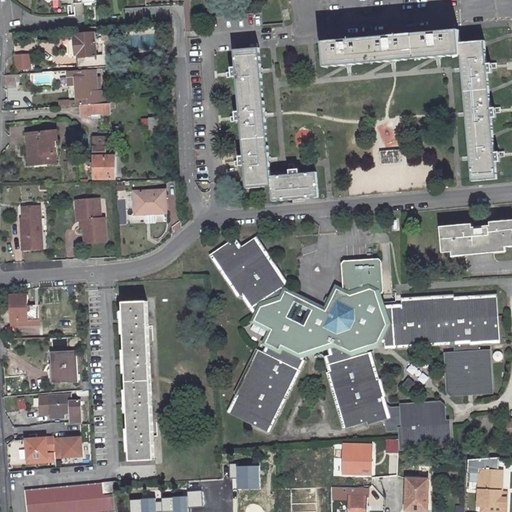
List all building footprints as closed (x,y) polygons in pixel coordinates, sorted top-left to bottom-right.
[(462,32),(325,42),(327,67),(348,65),(392,62),(439,58),(463,56),(464,69),(467,112),(471,158),(473,183),(498,181),(486,44),(463,46),(462,32)] [(75,35),(77,68),(94,67),(104,66),(104,55),(93,56),(92,34),(75,35)] [(261,49),(237,51),(250,188),(274,186),(275,201),(320,197),(318,173),(273,177),(261,49)] [(17,70),(33,69),(32,54),(16,55),(17,70)] [(94,71),(65,73),(66,86),(73,85),(75,98),(76,98),(76,106),(78,106),(108,104),(107,90),(98,91),(95,91),(95,83),(98,83),(97,77),(94,77),(94,71)] [(12,75),(3,76),(3,88),(13,88),(12,75)] [(43,108),(69,107),(69,101),(63,102),(63,100),(43,101),(43,108)] [(99,115),(98,112),(108,111),(108,104),(78,106),(79,116),(90,116),(90,119),(99,119),(99,115)] [(144,130),(160,129),(160,118),(143,119),(144,130)] [(53,164),(54,142),(56,142),(56,134),(27,134),(27,156),(42,156),(42,165),(53,164)] [(104,139),(92,139),(92,148),(104,148),(104,139)] [(104,148),(92,148),(93,180),(114,179),(113,153),(104,153),(104,148)] [(402,152),(382,154),(383,165),(403,163),(402,152)] [(42,156),(27,156),(26,165),(42,165),(42,156)] [(133,193),(134,216),(165,214),(164,192),(133,193)] [(39,206),(21,207),(22,223),(20,223),(21,249),(40,248),(39,206)] [(96,211),(82,212),(82,221),(78,222),(78,232),(81,232),(82,239),(84,239),(85,254),(106,254),(105,231),(102,231),(101,221),(97,221),(96,211)] [(496,247),(511,245),(511,220),(491,222),(491,225),(474,226),(473,224),(443,226),(445,251),(466,250),(467,253),(477,252),(477,249),(488,248),(488,252),(496,251),(496,247)] [(295,286),(258,244),(253,248),(257,249),(265,259),(267,257),(291,285),(291,289),(295,286)] [(236,250),(219,264),(219,268),(224,274),(222,276),(240,296),(242,295),(248,304),(250,302),(274,330),(287,336),(275,359),(271,357),(267,367),(265,367),(258,382),(259,383),(244,417),(245,420),(279,435),(283,434),(299,399),(297,398),(303,385),(305,386),(315,365),(313,364),(316,357),(339,350),(342,360),(340,361),(338,363),(343,376),(340,377),(347,398),(349,398),(354,414),(352,414),(357,429),(360,431),(376,426),(375,420),(379,419),(381,424),(382,427),(398,422),(400,418),(394,400),(396,400),(391,384),(389,385),(378,353),(377,354),(374,347),(383,341),(390,341),(391,350),(460,344),(460,342),(475,341),(475,342),(491,341),(491,342),(500,341),(502,339),(501,322),(495,322),(495,317),(500,317),(499,300),(496,297),(487,298),(487,300),(472,302),(472,300),(456,301),(456,299),(439,300),(439,303),(405,306),(406,310),(379,312),(378,299),(386,298),(383,266),(380,263),(346,266),(343,269),(346,293),(343,293),(339,301),(329,302),(327,306),(332,312),(330,316),(293,299),(289,290),(291,289),(291,285),(267,257),(265,259),(257,249),(253,248),(245,256),(242,258),(236,250)] [(245,256),(238,248),(236,250),(242,258),(245,256)] [(247,305),(270,333),(274,330),(250,302),(248,304),(242,295),(240,296),(222,276),(224,274),(219,268),(219,264),(213,269),(245,307),(247,305)] [(26,295),(9,296),(9,320),(14,320),(14,325),(26,325),(26,320),(38,320),(38,305),(26,305),(26,295)] [(458,296),(405,301),(405,306),(439,303),(439,300),(456,299),(456,301),(472,300),(472,302),(487,300),(487,298),(496,297),(499,300),(498,295),(458,299),(458,296)] [(147,305),(122,307),(134,465),(158,463),(147,305)] [(491,345),(503,344),(502,339),(500,341),(491,342),(491,341),(475,342),(475,341),(460,342),(460,344),(391,350),(391,353),(491,344),(491,345)] [(489,349),(442,354),(447,398),(494,394),(489,349)] [(76,353),(55,355),(56,365),(60,365),(61,383),(78,382),(76,353)] [(391,383),(381,353),(378,353),(389,385),(391,384),(396,400),(394,400),(400,418),(398,422),(403,420),(397,400),(399,399),(394,382),(391,383)] [(248,402),(241,418),(245,420),(244,417),(259,383),(258,382),(265,367),(267,367),(271,357),(267,355),(246,401),(248,402)] [(337,377),(355,432),(360,431),(357,429),(352,414),(354,414),(349,398),(347,398),(340,377),(343,376),(338,363),(340,361),(334,362),(338,376),(337,377)] [(412,363),(405,374),(424,385),(431,374),(412,363)] [(284,438),(317,367),(315,365),(305,386),(303,385),(297,398),(299,399),(283,434),(279,435),(284,438)] [(405,385),(412,389),(417,382),(410,378),(405,385)] [(70,420),(80,420),(79,400),(71,401),(70,395),(48,396),(49,414),(55,414),(56,418),(63,417),(63,413),(69,412),(70,420)] [(49,414),(48,396),(38,398),(39,414),(49,414)] [(9,398),(11,411),(18,410),(16,397),(9,398)] [(17,398),(19,410),(28,409),(26,397),(17,398)] [(46,450),(54,449),(53,437),(53,436),(25,438),(26,458),(46,457),(46,450)] [(53,437),(54,449),(54,456),(82,455),(81,436),(53,437)] [(390,443),(389,456),(401,457),(402,442),(390,443)] [(344,446),(344,477),(363,477),(364,453),(361,453),(361,447),(344,446)] [(500,471),(481,470),(479,506),(501,507),(502,492),(499,492),(500,471)] [(114,484),(28,492),(29,511),(116,511),(115,493),(107,494),(107,492),(115,491),(114,484)] [(265,484),(223,486),(224,508),(225,508),(225,511),(254,511),(254,506),(266,506),(265,484)] [(410,487),(409,511),(428,511),(429,487),(410,487)] [(349,491),(348,511),(367,511),(368,499),(366,499),(366,492),(349,491)] [(161,511),(161,500),(153,500),(153,511),(161,511)]
